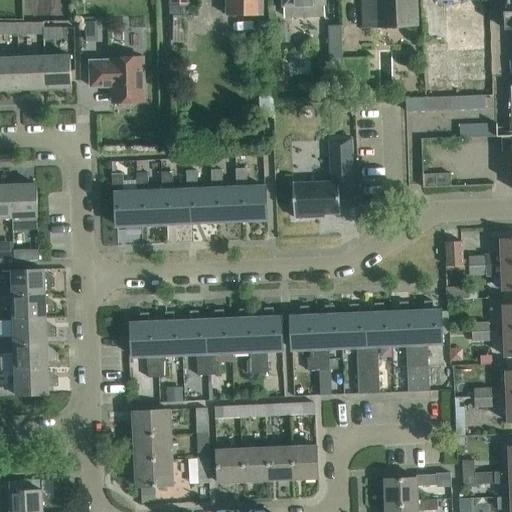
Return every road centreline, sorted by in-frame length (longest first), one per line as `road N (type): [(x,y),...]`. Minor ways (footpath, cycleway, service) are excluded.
road 1 (residential): [(87,278),(343,265),(438,210),(511,209)]
road 2 (residential): [(87,278),(80,158),(54,138),(0,140)]
road 3 (residential): [(338,511),(335,438),(437,431)]
road 4 (residential): [(91,433),(87,278)]
